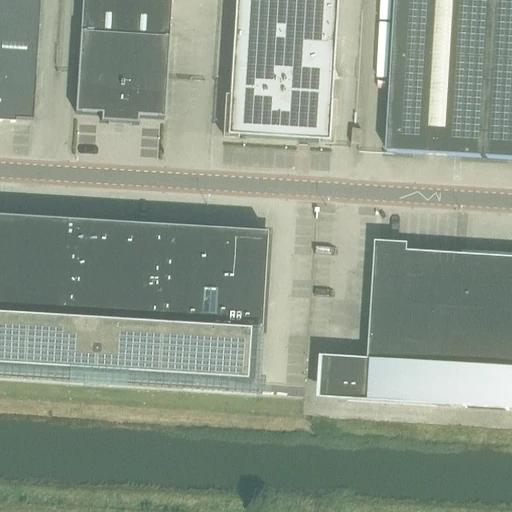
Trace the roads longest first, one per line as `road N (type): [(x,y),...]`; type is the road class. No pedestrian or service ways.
road 1 (unclassified): [(511,205),(0,171)]
road 2 (unknown): [(360,195),(371,0)]
road 3 (unknown): [(201,0),(185,183)]
road 4 (unknown): [(56,175),(68,0)]
